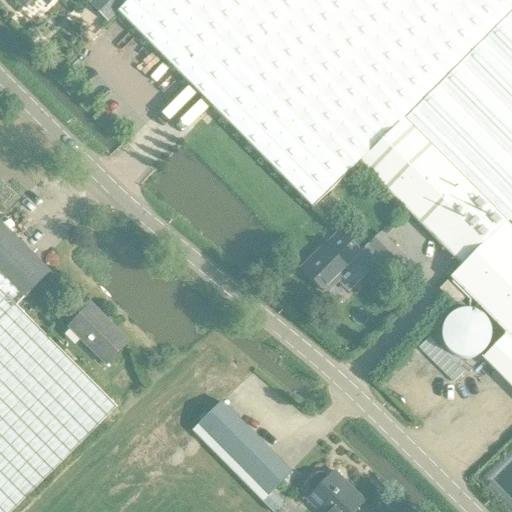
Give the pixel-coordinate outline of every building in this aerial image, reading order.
[(118,0),(97,0),(90,7),(103,20),(108,15),(115,9),(121,3),(118,0)] [(511,0),(130,0),(118,13),(313,209),(314,208),(358,165),(360,163),(405,118),(511,11),(511,0)] [(511,11),(405,118),(360,163),(465,268),(451,282),(457,288),(462,293),(481,312),(505,335),(481,359),(483,360),(509,386),(511,389),(511,11)] [(316,209),(326,218),(336,208),(334,207),(339,201),(332,194),(327,199),(326,198),(316,209)] [(0,511),(11,511),(117,409),(15,306),(22,299),(23,300),(49,273),(0,223),(0,511)] [(338,236),(304,270),(302,268),(300,270),(326,296),(328,295),(327,293),(361,259),(362,261),(365,258),(339,232),(337,234),(338,236)] [(368,249),(391,271),(403,259),(380,236),(368,249)] [(465,299),(455,290),(448,282),(439,290),(447,298),(452,304),(456,308),(465,299)] [(107,365),(129,343),(91,306),(69,329),(107,365)] [(444,346),(445,349),(448,353),(451,355),(454,357),(458,359),(462,360),(466,360),(470,360),(474,359),(478,357),(481,355),(484,352),(487,349),(488,345),(490,341),(490,337),(490,333),(489,329),(488,325),(486,322),(483,319),(481,317),(478,315),(475,313),(471,312),(467,312),(463,312),(459,312),(456,314),(452,316),(449,318),(446,321),(444,324),(443,328),(442,332),(441,336),(442,339),(442,343),(444,346)] [(199,425),(193,431),(197,436),(272,511),(275,511),(283,505),(272,494),(292,474),(221,403),(199,425)] [(313,493),(306,500),(318,511),(355,511),(364,503),(334,472),(327,479),(323,475),(318,475),(309,483),(309,489),(313,493)]
